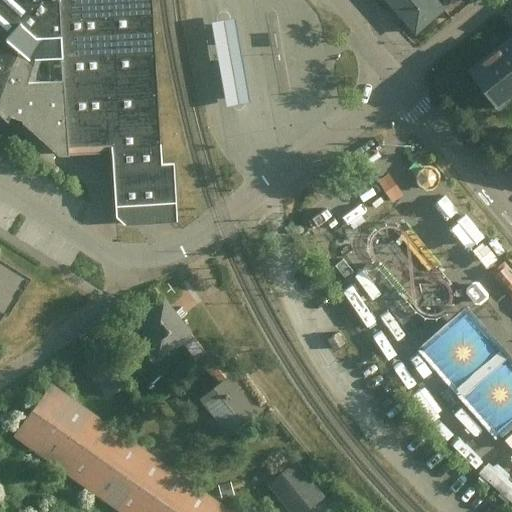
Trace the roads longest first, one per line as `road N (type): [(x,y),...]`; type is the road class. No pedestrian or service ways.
road 1 (residential): [(0,187),(121,254),(176,252),(277,184),(399,79)]
road 2 (residential): [(399,79),(511,212)]
road 3 (residential): [(498,0),(399,79)]
